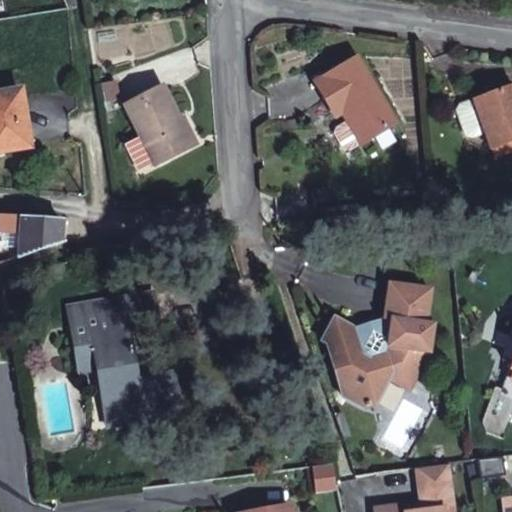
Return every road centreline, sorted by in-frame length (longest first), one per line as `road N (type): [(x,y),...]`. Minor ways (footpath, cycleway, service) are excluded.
road 1 (residential): [(225,0),(243,204),(0,196)]
road 2 (residential): [(228,0),(511,36)]
road 3 (residential): [(103,168),(73,0)]
